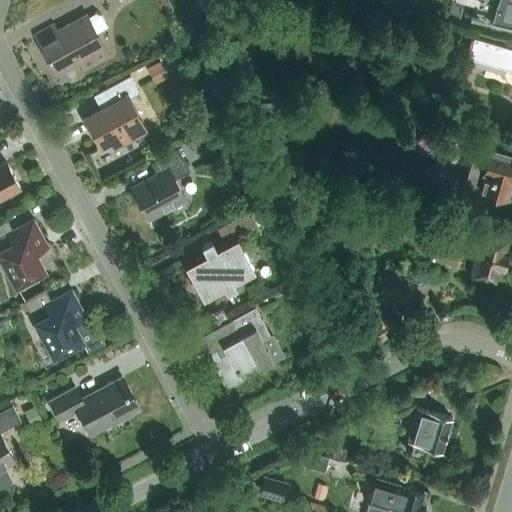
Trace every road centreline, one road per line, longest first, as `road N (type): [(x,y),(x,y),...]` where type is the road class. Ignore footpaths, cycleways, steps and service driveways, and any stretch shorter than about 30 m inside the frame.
road 1 (residential): [(215,452),(0,48)]
road 2 (residential): [(215,452),(452,343),(511,358)]
road 3 (residential): [(96,511),(215,452)]
